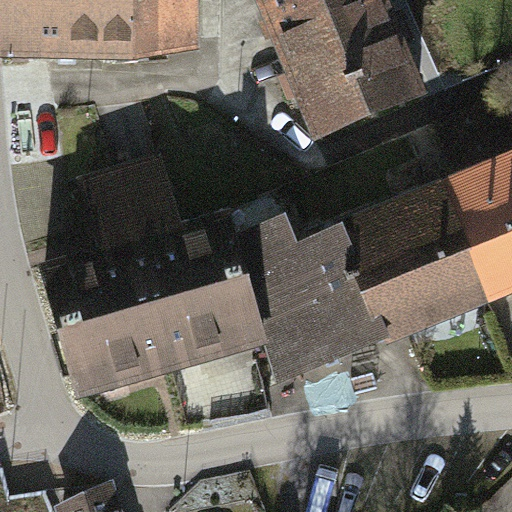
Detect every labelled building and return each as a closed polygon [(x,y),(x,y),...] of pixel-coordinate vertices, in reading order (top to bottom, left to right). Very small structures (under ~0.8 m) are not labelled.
[(1,0),(1,39),(0,59),(0,63),(134,63),(198,53),(198,0),(1,0)] [(384,0),(258,0),(319,146),(426,102),(384,0)] [(511,297),(511,148),(493,102),(435,125),(456,176),(338,223),(341,230),(388,347),(511,297)] [(77,406),(268,352),(237,239),(229,213),(182,226),(162,158),(81,181),(102,256),(40,273),(77,406)] [(286,218),(237,239),(268,352),(279,387),(388,347),(341,230),(298,249),(286,218)] [(116,511),(111,496),(62,511),(116,511)]
